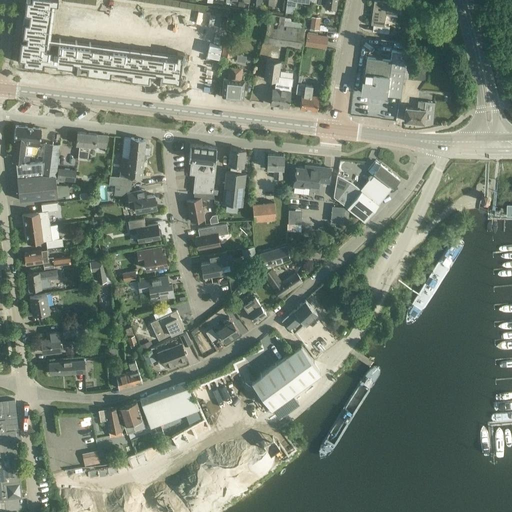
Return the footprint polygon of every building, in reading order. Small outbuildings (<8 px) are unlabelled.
[(30,0),(22,57),(180,80),(184,53),(59,35),(56,49),(47,47),(53,0),(30,0)] [(133,0),(229,15),(230,8),(180,0),(133,0)] [(292,13),(293,6),(296,7),(297,0),(303,0),(313,1),(313,0),(286,0),(285,12),(292,13)] [(318,0),(318,2),(325,3),(325,7),(335,9),(336,0),(318,0)] [(370,25),(373,25),(372,31),(388,34),(389,26),(383,25),(385,14),(397,16),(398,4),(374,0),(370,25)] [(283,26),(284,16),(270,14),(268,22),(267,22),(263,43),(302,48),(304,34),(305,30),(283,26)] [(283,26),(305,30),(305,29),(304,29),(305,23),(284,20),(285,16),(284,16),(283,26)] [(225,32),(227,21),(220,20),(218,31),(225,32)] [(324,49),(326,38),(307,35),(305,46),(324,49)] [(225,39),(222,55),(232,57),(236,41),(225,39)] [(403,77),(407,56),(407,52),(392,50),(390,60),(367,57),(362,92),(386,96),(386,95),(400,97),(403,77)] [(407,56),(403,77),(427,81),(430,60),(407,56)] [(290,90),(291,85),(292,85),(293,77),(279,75),(281,61),(266,59),(263,79),(277,81),(277,82),(275,82),(274,88),(272,88),(270,103),(288,106),(291,90),(290,90)] [(228,78),(224,78),(222,96),(243,98),(245,80),(241,79),(242,68),(229,67),(228,78)] [(295,94),(302,95),(300,108),(316,110),(318,96),(311,95),(313,85),(305,84),(297,83),(295,94)] [(424,109),(425,101),(418,100),(417,108),(405,106),(404,120),(424,123),(425,109),(424,109)] [(14,155),(13,162),(16,162),(18,177),(17,177),(20,200),(58,196),(56,177),(60,144),(45,142),(43,161),(29,162),(30,156),(29,156),(29,154),(37,155),(38,146),(39,146),(41,128),(16,125),(14,139),(15,140),(14,155)] [(78,132),(76,144),(80,144),(78,158),(80,159),(79,165),(87,165),(88,159),(90,147),(95,148),(106,149),(107,136),(97,135),(97,134),(78,132)] [(109,184),(115,185),(131,186),(131,185),(131,184),(132,175),(142,176),(144,155),(148,156),(150,154),(151,147),(149,145),(145,145),(146,140),(131,138),(129,158),(123,158),(121,177),(110,176),(109,184)] [(190,143),(188,159),(189,159),(191,159),(215,161),(217,146),(216,146),(191,143),(190,143)] [(241,173),(242,166),(244,166),(245,150),(231,149),(229,165),(231,165),(230,172),(227,172),(223,205),(243,207),(246,174),(241,173)] [(268,171),(274,171),(274,179),(282,179),(282,169),(283,169),(284,155),(268,154),(267,168),(268,168),(268,171)] [(191,159),(190,173),(195,174),(194,191),(203,192),(213,192),(217,161),(215,161),(191,159)] [(393,187),(400,179),(381,163),(374,172),(376,173),(362,191),(351,182),(337,174),(334,192),(334,196),(364,221),(369,215),(378,204),(377,203),(391,186),(393,187)] [(329,183),(331,168),(311,166),(311,169),(296,167),(294,184),(318,187),(319,181),(329,183)] [(58,167),(57,179),(57,180),(57,181),(62,182),(63,180),(75,182),(76,169),(58,167)] [(115,185),(114,194),(128,196),(130,205),(135,204),(136,211),(157,207),(155,194),(146,196),(145,189),(130,192),(131,186),(115,185)] [(480,195),(480,199),(482,202),(486,202),(489,200),(489,196),(487,193),(483,193),(480,195)] [(201,198),(187,200),(191,221),(205,218),(201,198)] [(26,228),(50,225),(48,211),(58,209),(57,202),(41,204),(42,212),(24,214),(26,228)] [(274,202),(253,204),(254,220),(267,219),(275,218),(276,218),(274,202)] [(218,222),(217,215),(212,216),(210,219),(211,224),(218,222)] [(150,241),(151,239),(161,237),(160,234),(162,232),(161,228),(159,226),(158,223),(146,225),(145,217),(129,220),(131,228),(137,227),(139,241),(147,240),(148,241),(150,241)] [(199,235),(197,236),(199,249),(220,244),(218,234),(229,232),(227,222),(198,228),(199,235)] [(50,225),(26,228),(28,242),(46,240),(47,247),(63,245),(62,238),(52,239),(50,225)] [(162,252),(161,246),(137,250),(139,259),(145,258),(147,269),(168,265),(165,252),(162,252)] [(286,246),(260,253),(263,266),(261,267),(264,272),(263,273),(274,288),(280,297),(302,281),(296,273),(282,283),(271,268),(269,264),(290,259),(286,246)] [(254,247),(242,250),(243,258),(256,256),(254,247)] [(48,255),(42,255),(41,250),(25,253),(26,265),(43,262),(49,261),(48,255)] [(210,261),(202,262),(204,275),(223,272),(222,265),(229,264),(227,251),(209,254),(210,261)] [(70,255),(53,257),(54,265),(71,263),(70,255)] [(57,277),(56,270),(27,273),(29,289),(41,287),(50,286),(50,278),(57,277)] [(109,270),(100,271),(101,281),(110,280),(109,270)] [(135,270),(122,273),(124,281),(137,278),(135,270)] [(169,282),(168,275),(138,280),(140,291),(150,289),(152,300),(175,296),(172,282),(169,282)] [(220,286),(222,295),(232,293),(229,284),(220,286)] [(54,307),(50,308),(47,293),(30,295),(33,314),(54,311),(54,307)] [(254,322),(266,314),(260,304),(255,296),(243,305),(248,312),(254,322)] [(236,309),(241,306),(236,297),(231,301),(236,309)] [(305,300),(282,321),(290,329),(299,321),(301,323),(303,321),(306,324),(317,313),(305,300)] [(182,321),(177,310),(154,321),(159,331),(156,333),(159,340),(183,329),(180,322),(182,321)] [(226,325),(218,330),(214,332),(211,328),(206,332),(212,341),(221,335),(225,341),(239,332),(229,316),(223,320),(226,325)] [(71,336),(71,333),(85,331),(84,321),(63,324),(65,337),(71,336)] [(131,327),(125,329),(130,346),(130,345),(131,347),(136,346),(136,344),(137,343),(135,335),(133,335),(131,327)] [(61,350),(58,332),(46,334),(47,338),(42,339),(44,353),(61,350)] [(187,332),(180,334),(185,345),(192,342),(187,332)] [(148,342),(140,345),(142,350),(150,347),(148,342)] [(181,343),(158,352),(161,360),(163,359),(166,367),(187,359),(181,343)] [(299,402),(292,392),(321,371),(301,344),(252,380),(278,416),(299,402)] [(148,364),(157,360),(152,349),(143,352),(148,364)] [(113,355),(106,357),(108,368),(115,367),(113,355)] [(85,372),(84,360),(50,362),(50,374),(85,372)] [(127,371),(131,385),(142,381),(135,360),(128,362),(131,370),(127,371)] [(131,385),(127,371),(116,375),(119,388),(131,385)] [(194,384),(202,403),(206,402),(209,410),(223,405),(213,377),(194,384)] [(150,425),(197,407),(195,401),(186,382),(140,399),(146,414),(150,425)] [(0,499),(22,497),(18,455),(15,431),(18,431),(15,399),(0,400),(0,499)] [(119,406),(127,432),(135,429),(132,421),(142,418),(136,400),(119,406)] [(118,406),(99,409),(101,420),(107,419),(109,432),(122,429),(118,406)] [(284,459),(297,449),(284,433),(271,444),(284,459)] [(97,450),(82,454),(84,465),(100,462),(97,450)]
